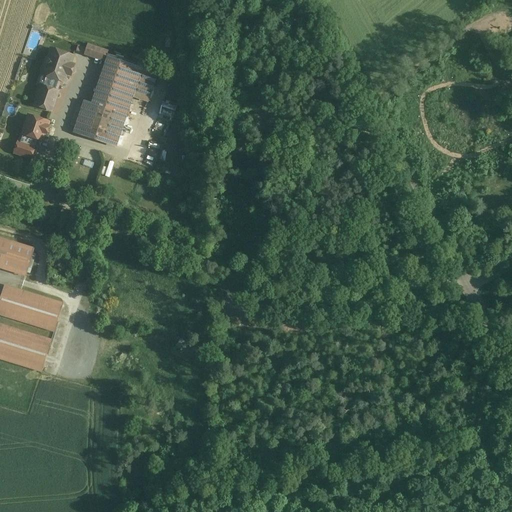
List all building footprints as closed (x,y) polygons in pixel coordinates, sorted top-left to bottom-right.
[(73,57),(52,49),(49,58),(46,59),(45,64),(46,66),(43,75),(48,76),(60,80),(64,82),(67,74),(71,75),(74,66),(70,65),(73,57)] [(142,67),(107,55),(91,104),(127,115),(133,96),(142,67)] [(142,67),(133,96),(148,101),(157,72),(142,67)] [(60,80),(48,76),(45,88),(57,92),(60,80)] [(57,92),(45,88),(41,86),(35,105),(52,111),(59,92),(57,92)] [(116,146),(127,115),(91,104),(85,101),(74,132),(116,146)] [(48,122),(29,116),(26,125),(29,126),(26,135),(29,136),(26,145),(35,148),(38,139),(42,141),(45,133),(47,133),(49,128),(47,127),(48,122)] [(35,148),(26,145),(19,143),(15,153),(31,158),(35,148)] [(0,238),(0,268),(25,276),(34,249),(0,238)] [(63,304),(5,286),(0,302),(0,315),(54,332),(63,304)] [(51,341),(0,325),(0,358),(42,371),(51,341)]
